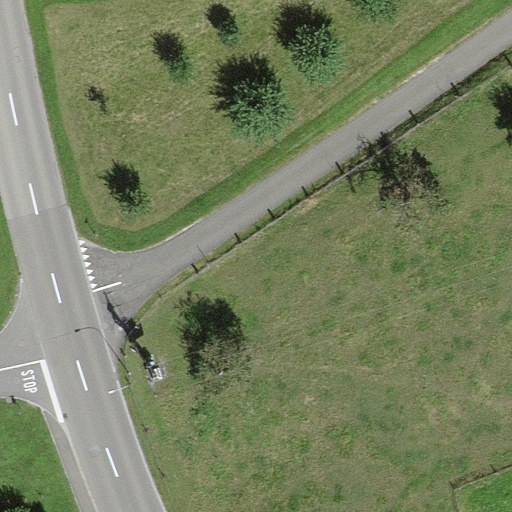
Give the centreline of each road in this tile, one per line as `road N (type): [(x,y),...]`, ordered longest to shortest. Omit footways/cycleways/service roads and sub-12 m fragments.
road 1 (track): [(511,25),(142,277),(59,299)]
road 2 (secondary): [(0,60),(74,356)]
road 3 (secondary): [(74,356),(131,511)]
